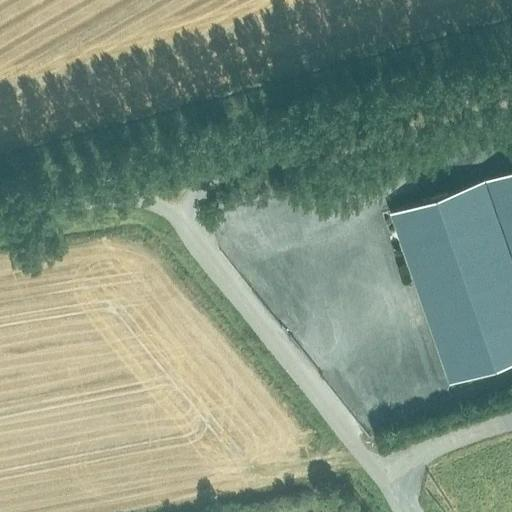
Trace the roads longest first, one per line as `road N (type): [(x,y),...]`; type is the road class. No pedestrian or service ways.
road 1 (unclassified): [(406,511),(179,215)]
road 2 (unclassified): [(4,203),(315,114)]
road 3 (unclassified): [(315,114),(511,66)]
road 4 (unclassified): [(4,203),(113,198),(179,215)]
road 5 (unclassified): [(179,215),(207,180),(296,135),(315,114)]
